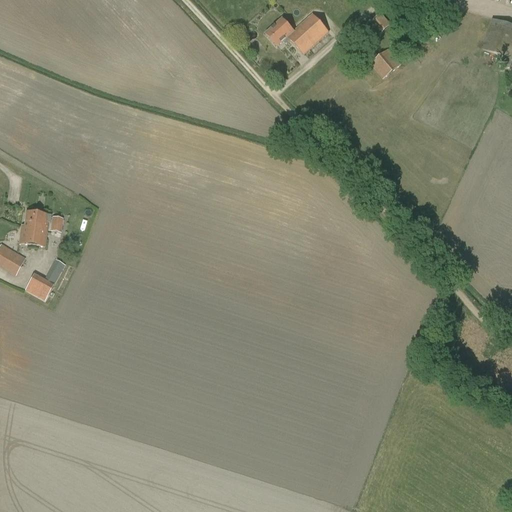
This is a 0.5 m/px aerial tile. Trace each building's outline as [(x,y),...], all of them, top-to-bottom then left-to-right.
[(372,22),(382,34),(391,26),(381,15),(372,22)] [(294,33),(287,39),(304,57),(329,34),(313,16),(293,33),(294,33)] [(277,48),(287,39),(294,33),(293,33),(282,21),(266,36),(277,48)] [(501,57),(506,69),(510,69),(511,61),(511,26),(492,21),(482,51),(501,57)] [(359,52),(383,81),(401,66),(388,51),(378,58),(368,45),(359,52)] [(26,214),(24,227),(24,230),(38,232),(38,233),(46,234),(48,223),(50,224),(51,217),(26,214)] [(50,233),(61,234),(63,220),(52,218),(50,233)] [(24,227),(22,227),(19,245),(45,248),(46,234),(38,233),(38,232),(24,230),(24,227)] [(0,247),(0,268),(16,277),(25,260),(1,246),(0,247)] [(34,275),(25,292),(44,302),(62,270),(55,266),(46,281),(34,275)]
